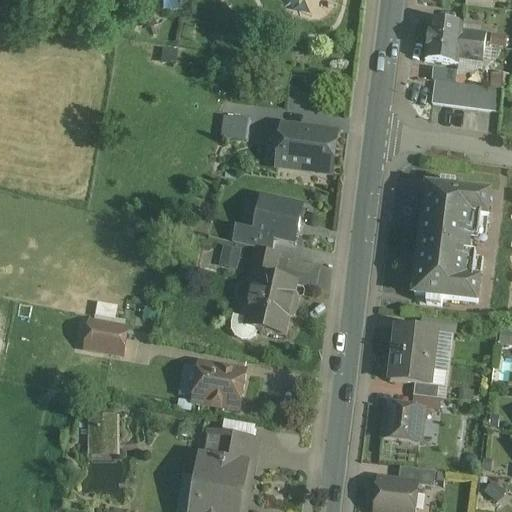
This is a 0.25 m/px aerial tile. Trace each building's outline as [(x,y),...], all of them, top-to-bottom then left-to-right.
[(490,0),(466,0),(466,8),(489,10),(490,0)] [(463,32),(463,26),(431,22),(428,43),(485,50),(486,35),(463,32)] [(485,50),(428,43),(426,63),(458,67),(459,61),(483,64),(485,50)] [(503,92),(436,84),(433,106),(500,114),(503,92)] [(250,122),(224,118),(221,140),(247,144),(250,122)] [(338,135),(283,127),(277,169),(332,177),(338,135)] [(473,194),(455,192),(456,184),(442,183),(441,191),(428,189),(423,228),(424,228),(420,259),(419,259),(414,298),(427,299),(427,307),(441,309),(442,301),(459,303),(459,302),(477,304),(480,283),(465,281),(473,217),(488,219),(490,197),(473,195),(473,194)] [(300,209),(265,201),(257,234),(257,236),(273,240),(292,245),(295,234),(298,235),(301,223),(297,222),(300,209)] [(257,234),(238,230),(234,246),(245,248),(255,251),(270,254),(273,240),(257,236),(257,234)] [(221,244),(206,241),(202,256),(218,260),(221,244)] [(234,246),(228,245),(225,261),(242,264),(245,248),(234,246)] [(270,254),(255,251),(250,274),(273,279),(279,256),(270,254)] [(273,279),(250,274),(248,283),(255,285),(247,320),(235,317),(234,318),(232,326),(232,332),(236,338),(242,341),(249,341),(255,338),(258,332),(261,336),(267,338),(272,335),(285,338),(290,316),(288,315),(292,300),(294,301),(297,285),(273,279)] [(127,330),(91,323),(89,338),(124,344),(127,330)] [(437,335),(397,330),(394,357),(433,362),(437,335)] [(124,344),(89,338),(86,351),(122,357),(124,344)] [(433,362),(394,357),(391,384),(430,388),(433,362)] [(233,371),(217,368),(217,370),(200,368),(194,404),(239,411),(245,375),(233,373),(233,371)] [(479,390),(466,389),(465,400),(478,401),(479,390)] [(423,412),(388,408),(384,441),(419,445),(423,412)] [(99,448),(118,447),(116,415),(97,416),(99,448)] [(233,439),(209,435),(205,461),(203,461),(194,511),(238,511),(241,495),(249,496),(254,469),(229,465),(233,439)] [(258,443),(233,439),(229,465),(254,469),(258,443)] [(436,474),(400,469),(398,484),(418,487),(434,489),(436,474)] [(398,484),(378,482),(374,511),(415,511),(418,487),(398,484)]
